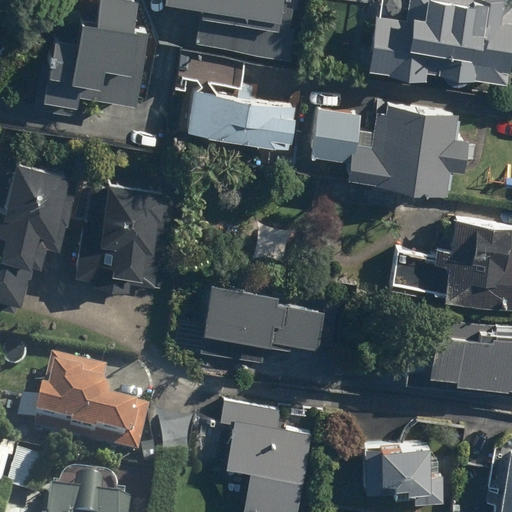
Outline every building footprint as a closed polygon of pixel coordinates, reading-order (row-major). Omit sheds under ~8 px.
[(57,95),(78,98),(127,105),(129,95),(145,97),(149,70),(137,69),(143,29),(124,26),(127,0),(88,0),(85,22),(67,19),(64,41),(42,37),(32,105),(55,108),(57,95)] [(152,0),(152,2),(195,8),(190,42),(285,55),(292,0),(152,0)] [(511,0),(380,0),(378,16),(364,14),(357,70),(415,78),(416,71),(501,83),(511,0)] [(287,101),(211,91),(212,82),(235,85),(239,57),(173,48),(168,85),(185,87),(178,135),(281,149),(287,101)] [(339,159),(336,178),(440,193),(443,173),(457,175),(462,139),(447,137),(451,112),(368,101),(364,128),(351,126),(353,113),(308,107),(301,153),(339,159)] [(72,175),(8,159),(0,192),(0,302),(12,305),(19,277),(24,278),(26,267),(33,269),(39,246),(53,249),(72,175)] [(87,182),(68,276),(82,279),(81,283),(118,291),(120,280),(157,288),(169,230),(151,227),(158,192),(99,180),(98,185),(87,182)] [(436,259),(433,296),(511,305),(511,226),(445,218),(442,245),(428,243),(426,257),(436,259)] [(200,280),(192,332),(266,343),(267,340),(307,346),(307,341),(321,343),(327,305),(268,296),(269,291),(200,280)] [(444,372),(443,381),(511,385),(511,334),(508,334),(509,323),(418,316),(414,370),(444,372)] [(28,397),(23,428),(61,434),(60,440),(113,449),(113,453),(132,456),(141,406),(95,399),(100,371),(44,362),(38,399),(28,397)] [(296,511),(308,428),(228,417),(221,468),(243,471),(238,508),(242,508),(241,511),(296,511)] [(424,442),(354,442),(353,488),(380,488),(380,493),(407,494),(407,502),(436,502),(437,471),(424,471),(424,442)] [(511,511),(511,450),(498,449),(488,448),(483,488),(493,489),(489,511),(511,511)] [(2,489),(35,499),(46,464),(14,453),(2,489)] [(107,511),(108,494),(107,492),(106,491),(105,489),(103,488),(102,487),(101,485),(99,484),(97,483),(96,482),(94,481),(92,480),(91,480),(89,479),(87,478),(85,478),(83,478),(81,478),(79,477),(77,477),(75,478),(73,478),(72,478),(70,479),(68,479),(66,480),(64,481),(63,481),(61,482),(59,483),(58,485),(56,486),(55,487),(53,488),(52,490),(51,491),(45,491),(45,501),(39,501),(38,510),(33,510),(32,511),(107,511)]
